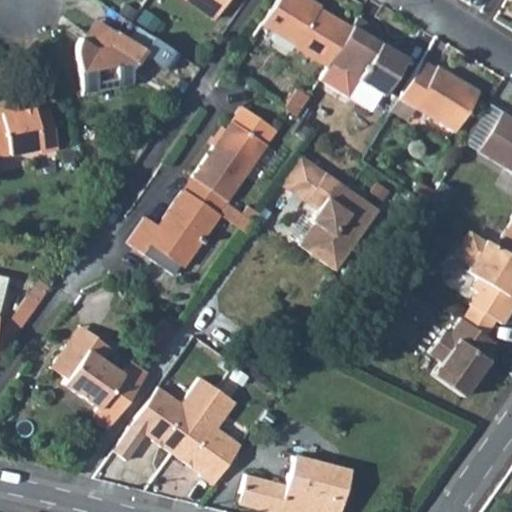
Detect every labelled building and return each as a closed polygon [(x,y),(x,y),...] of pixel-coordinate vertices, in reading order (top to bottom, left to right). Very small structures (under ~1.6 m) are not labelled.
[(181,0),(211,20),(225,0),(181,0)] [(325,68),(328,63),(350,27),(317,8),(319,5),(310,0),(275,0),(259,24),(292,45),(291,47),(325,68)] [(123,3),(117,12),(128,19),(134,10),(123,3)] [(356,17),(350,27),(328,63),(380,95),(403,58),(364,34),(369,25),(356,17)] [(81,38),(93,46),(105,44),(114,31),(94,18),(81,38)] [(74,57),(81,93),(94,91),(93,86),(129,80),(127,68),(142,49),(115,30),(114,31),(105,44),(93,46),(81,38),(79,37),(76,42),(75,45),(74,48),(74,52),(74,57)] [(421,59),(397,97),(412,107),(452,131),(477,91),(435,66),(433,67),(421,59)] [(294,88),(281,107),(295,116),(307,97),(294,88)] [(412,107),(397,97),(389,110),(405,119),(412,107)] [(500,110),(488,102),(462,144),(475,151),(500,110)] [(246,131),(255,117),(239,105),(229,120),(246,131)] [(0,155),(38,148),(38,152),(55,149),(48,109),(32,112),(31,107),(15,110),(0,112),(0,155)] [(511,117),(500,110),(475,151),(511,173),(511,117)] [(255,117),(246,131),(264,144),(274,129),(255,117)] [(229,120),(219,134),(236,146),(246,131),(229,120)] [(219,134),(189,177),(224,201),(264,144),(246,131),(236,146),(219,134)] [(298,155),(280,180),(305,199),(316,207),(307,219),(312,223),(318,227),(303,248),(333,269),(375,210),(298,155)] [(189,177),(180,189),(215,213),(224,201),(189,177)] [(305,199),(280,180),(278,183),(303,202),(305,199)] [(423,184),(415,197),(425,204),(433,191),(423,184)] [(143,216),(124,242),(139,252),(146,243),(161,253),(182,267),(216,214),(215,213),(180,189),(155,225),(143,216)] [(251,220),(224,201),(215,213),(216,214),(243,233),(251,220)] [(439,202),(435,210),(445,216),(450,208),(439,202)] [(511,219),(510,218),(494,245),(511,256),(511,219)] [(318,227),(312,223),(297,244),(303,248),(318,227)] [(511,296),(505,292),(511,280),(511,256),(494,245),(467,229),(453,254),(469,264),(464,271),(476,278),(470,288),(475,291),(467,304),(469,305),(492,319),(499,323),(511,301),(511,296)] [(146,243),(139,252),(154,263),(161,253),(146,243)] [(33,283),(22,299),(33,306),(43,290),(33,283)] [(0,352),(33,306),(22,299),(0,330),(0,352)] [(492,319),(469,305),(460,318),(483,334),(492,319)] [(482,356),(493,341),(483,334),(460,318),(458,316),(447,332),(442,328),(425,352),(439,361),(429,374),(460,396),(469,383),(477,372),(486,359),(482,356)] [(161,319),(145,341),(159,351),(175,329),(161,319)] [(77,324),(63,344),(79,355),(83,349),(92,336),(93,335),(77,324)] [(83,349),(100,361),(109,347),(92,336),(83,349)] [(63,344),(50,362),(66,374),(63,378),(59,383),(95,408),(119,374),(118,373),(100,361),(83,349),(79,355),(63,344)] [(50,362),(47,366),(63,378),(66,374),(50,362)] [(122,367),(118,373),(119,374),(95,408),(93,411),(92,417),(96,422),(107,426),(144,373),(133,365),(122,367)] [(477,372),(469,383),(472,385),(480,374),(477,372)] [(109,450),(123,459),(141,433),(169,452),(214,388),(196,376),(178,402),(154,386),(133,415),(109,450)] [(214,388),(169,452),(198,473),(197,474),(210,483),(237,444),(213,427),(232,401),(214,388)] [(244,475),(235,502),(272,511),(336,511),(347,471),(292,456),(284,486),(244,475)]
